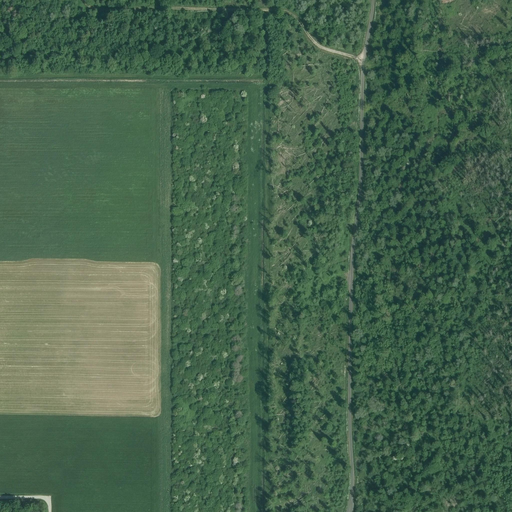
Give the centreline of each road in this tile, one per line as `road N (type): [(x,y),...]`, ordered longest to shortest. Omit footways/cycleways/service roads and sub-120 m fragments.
road 1 (unclassified): [(347,511),(351,273),(372,0)]
road 2 (track): [(265,511),(268,9)]
road 3 (track): [(0,77),(266,76)]
road 4 (track): [(82,0),(96,9),(255,9)]
road 5 (track): [(255,9),(287,11),(318,45),(363,60)]
